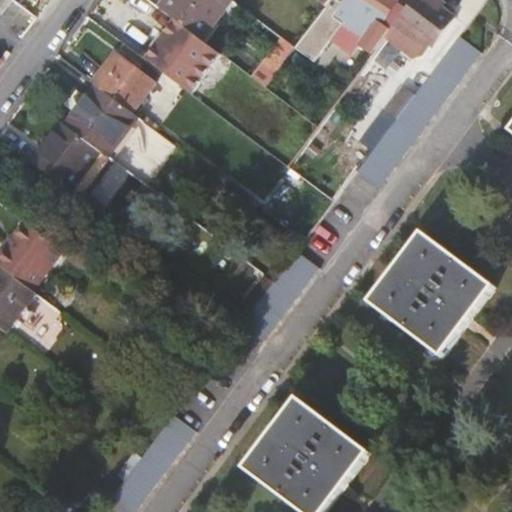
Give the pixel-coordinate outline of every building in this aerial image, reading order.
[(173,19),(160,10),(147,0),(129,0),(113,23),(150,50),(173,19)] [(203,41),(234,1),(233,0),(167,0),(160,10),(173,19),(179,24),(203,41)] [(354,0),(353,2),(349,0),(334,0),(328,9),(298,49),(311,59),(340,20),(366,40),(360,49),(372,57),(390,32),(383,27),(399,7),(390,0),(354,0)] [(316,0),(328,9),(334,0),(316,0)] [(438,5),(441,0),(417,0),(407,13),(401,22),(436,49),(458,20),(446,11),(438,5)] [(446,11),(449,6),(441,0),(438,5),(446,11)] [(401,22),(407,13),(399,7),(383,27),(390,32),(392,34),(401,22)] [(203,41),(179,24),(150,63),(190,92),(219,53),(203,41)] [(280,73),(296,44),(281,36),(258,78),(265,82),(272,69),(280,73)] [(382,191),(485,55),(464,39),(420,96),(400,122),(361,175),(382,191)] [(157,85),(119,56),(97,85),(100,88),(136,115),(157,85)] [(384,109),(389,113),(407,87),(402,83),(384,109)] [(389,113),(400,122),(420,96),(407,87),(389,113)] [(136,115),(100,88),(69,129),(104,155),(112,160),(142,119),(136,115)] [(69,129),(65,125),(36,165),(74,194),(104,155),(69,129)] [(380,144),(386,135),(378,130),(373,137),(380,144)] [(66,251),(29,223),(0,261),(0,265),(2,267),(35,292),(66,251)] [(475,319),(497,290),(445,250),(426,235),(375,305),(445,359),(472,324),(475,319)] [(321,269),(301,253),(237,336),(259,353),(321,269)] [(35,292),(2,267),(0,269),(0,327),(9,334),(39,294),(35,292)] [(174,416),(181,406),(170,399),(163,408),(174,416)] [(350,485),(373,455),(302,400),(249,470),(303,511),(329,511),(342,496),(346,491),(350,485)] [(129,511),(137,511),(199,431),(178,414),(113,498),(129,511)]
